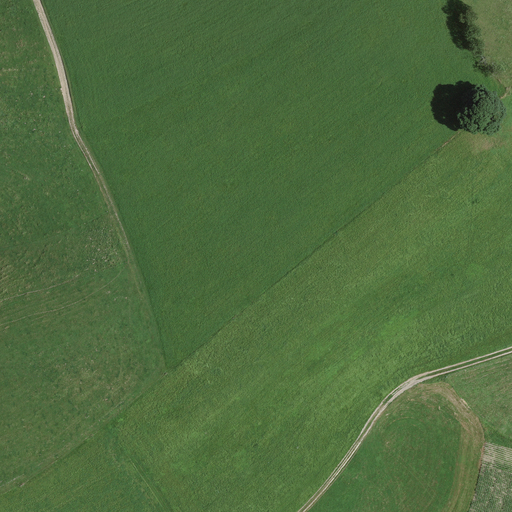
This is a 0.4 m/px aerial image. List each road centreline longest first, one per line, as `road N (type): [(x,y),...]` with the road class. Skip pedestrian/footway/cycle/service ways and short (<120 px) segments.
road 1 (track): [(300,511),(402,390),(511,348)]
road 2 (track): [(80,140),(41,0)]
